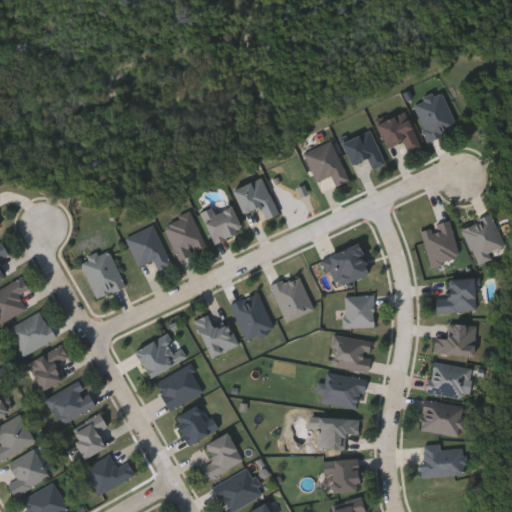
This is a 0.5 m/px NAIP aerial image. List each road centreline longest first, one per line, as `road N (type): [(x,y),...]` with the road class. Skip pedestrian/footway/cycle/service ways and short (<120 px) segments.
road 1 (residential): [(467,174),(441,171),(93,338)]
road 2 (residential): [(44,222),(44,245),(187,511)]
road 3 (residential): [(397,511),(394,473),(414,321),(408,277),(375,202)]
